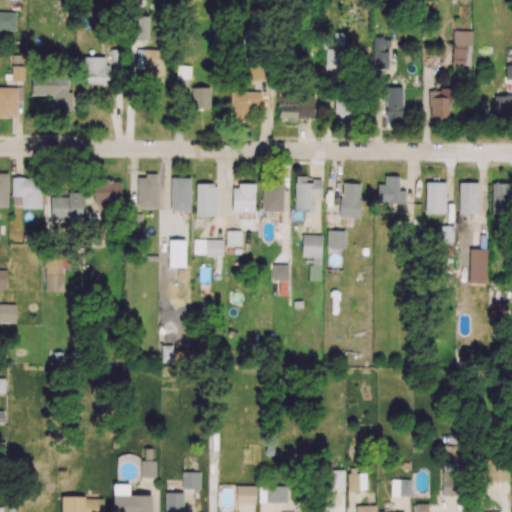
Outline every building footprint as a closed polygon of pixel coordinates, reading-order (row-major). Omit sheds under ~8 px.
[(145,175),(145,172),(156,172),(156,206),(137,206),(137,175),(145,175)] [(170,176),(170,209),(189,209),(189,176),(170,176)] [(425,181),(424,211),(444,211),(444,181),(425,181)] [(212,184),(212,182),(195,182),(195,214),(215,214),(216,184),(212,184)] [(327,229),(326,246),(343,246),(344,230),(327,229)] [(184,238),(168,238),(168,266),(184,266),(184,238)] [(0,303),(0,321),(14,321),(14,303),(0,303)]
